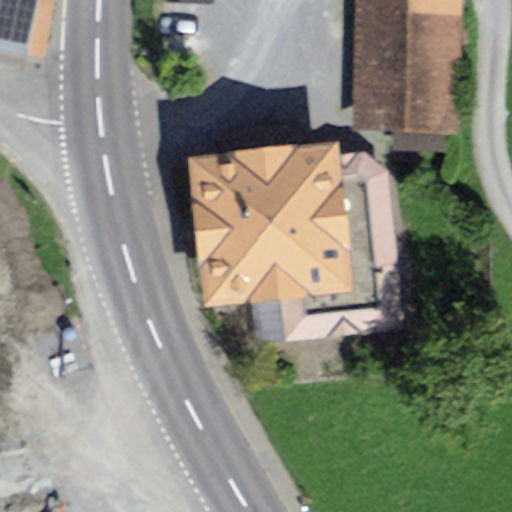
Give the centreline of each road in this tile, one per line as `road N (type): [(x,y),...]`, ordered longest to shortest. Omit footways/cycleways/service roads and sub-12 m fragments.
road 1 (secondary): [(111,200),(160,346),(249,511)]
road 2 (secondary): [(99,0),(97,101),(111,200)]
road 3 (residential): [(0,118),(111,200)]
